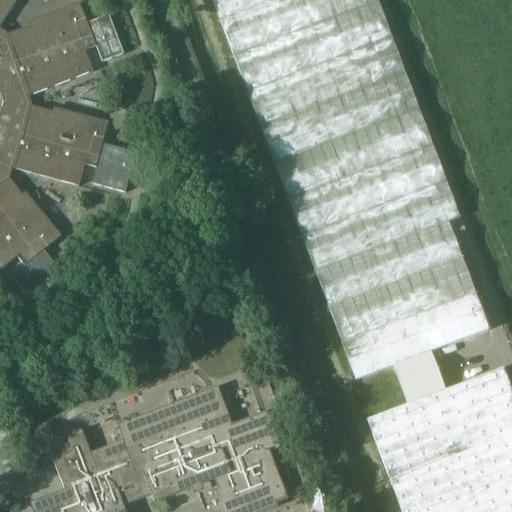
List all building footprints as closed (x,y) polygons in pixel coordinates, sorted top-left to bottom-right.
[(0,270),(1,271),(19,256),(27,265),(12,277),(33,303),(65,277),(44,251),(62,236),(26,192),(23,195),(10,179),(13,169),(80,187),(86,163),(97,166),(92,184),(125,193),(136,153),(103,145),(109,122),(54,108),(53,112),(33,106),(29,97),(94,72),(85,49),(96,45),(102,62),(124,55),(110,16),(88,23),(80,2),(26,23),(28,27),(9,34),(0,28),(18,0),(0,0),(0,91),(4,103),(0,118),(0,270)] [(212,0),(357,380),(490,330),(449,222),(461,218),(378,0),(212,0)] [(402,385),(439,371),(432,352),(395,367),(402,385)] [(511,511),(511,388),(504,368),(368,420),(402,511),(511,511)] [(408,403),(445,388),(439,371),(402,385),(408,403)] [(126,511),(124,506),(153,495),(155,502),(192,488),(194,495),(206,491),(203,484),(215,480),(220,490),(216,492),(223,511),(265,511),(279,507),(277,503),(289,499),(270,450),(281,446),(268,411),(233,424),(218,387),(119,425),(120,429),(119,429),(123,440),(91,453),(82,430),(47,444),(65,490),(31,503),(34,511),(126,511)]
